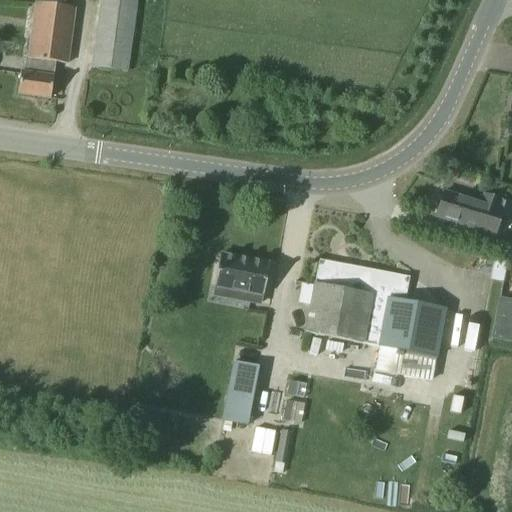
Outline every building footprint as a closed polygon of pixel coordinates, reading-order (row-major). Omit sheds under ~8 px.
[(138,2),(126,0),(101,0),(92,68),(129,73),(138,2)] [(76,9),(35,3),(28,59),(26,59),(24,73),(20,73),(17,95),(51,99),(55,63),(69,65),(76,9)] [(436,218),(474,230),(495,236),(503,210),(505,202),(485,196),(482,205),(444,192),(436,218)] [(269,264),(220,255),(214,287),(247,293),(245,302),(260,305),(262,296),(263,296),(269,264)] [(410,278),(321,261),(316,286),(315,286),(306,334),(380,348),(375,371),(431,382),(436,358),(437,358),(446,311),(405,303),(410,278)] [(467,282),(496,285),(497,272),(468,269),(467,282)] [(229,384),(222,421),(248,426),(259,367),(232,362),(229,384)] [(306,385),(290,382),(287,396),(303,399),(306,385)] [(286,402),(282,421),(300,425),(304,405),(286,402)] [(282,432),(276,464),(285,466),(292,433),(282,432)]
